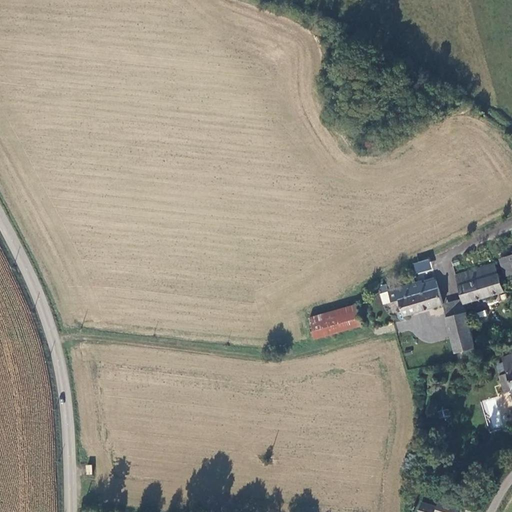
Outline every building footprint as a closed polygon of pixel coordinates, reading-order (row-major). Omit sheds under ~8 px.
[(511,255),(501,259),(506,276),(511,274),(511,255)] [(413,263),(416,274),(432,270),(429,259),(413,263)] [(495,265),(456,276),(463,299),(464,304),(504,292),(499,274),(498,275),(495,265)] [(390,292),(393,304),(400,301),(404,315),(409,313),(410,315),(443,305),(436,280),(421,285),(419,282),(390,292)] [(443,305),(447,319),(466,314),(464,304),(463,299),(443,305)] [(308,321),(314,341),(362,326),(356,307),(308,321)] [(456,353),(475,349),(466,314),(447,319),(456,353)] [(511,355),(503,358),(507,373),(500,375),(505,392),(511,390),(511,355)] [(439,502),(436,511),(423,507),(421,511),(460,511),(462,509),(439,502)]
